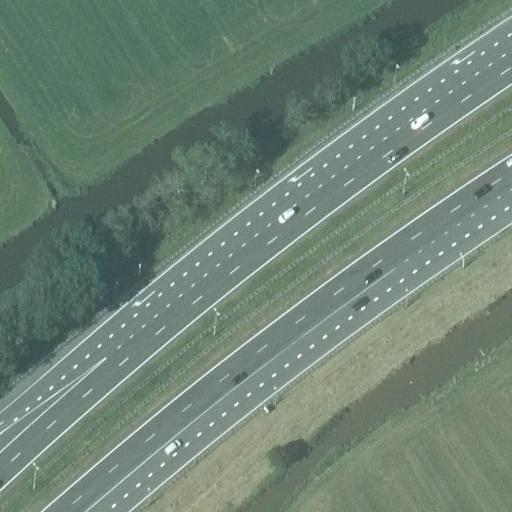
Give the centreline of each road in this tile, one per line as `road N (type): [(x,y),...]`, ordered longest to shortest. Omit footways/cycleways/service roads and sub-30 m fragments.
road 1 (motorway): [(511,69),(162,320),(21,443)]
road 2 (motorway): [(72,511),(334,300),(511,182)]
